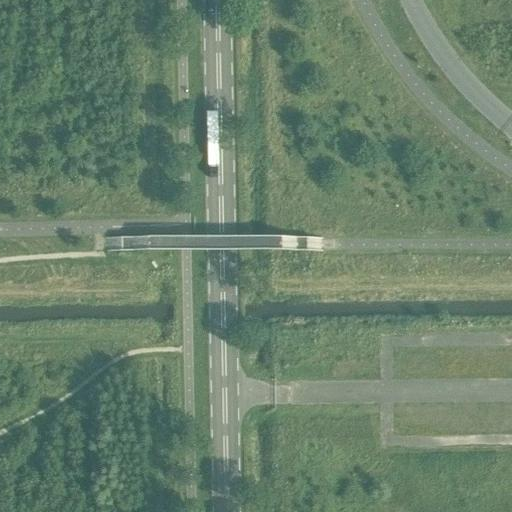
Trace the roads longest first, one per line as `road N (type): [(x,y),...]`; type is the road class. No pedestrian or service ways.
road 1 (primary): [(226,511),(215,0)]
road 2 (unclassified): [(511,124),(474,91),(408,0)]
